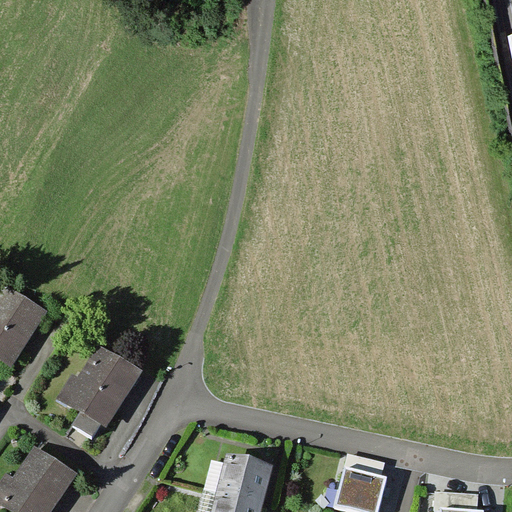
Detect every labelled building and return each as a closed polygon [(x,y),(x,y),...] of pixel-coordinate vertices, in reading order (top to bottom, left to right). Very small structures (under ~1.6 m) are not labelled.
[(0,361),(12,369),(48,311),(4,283),(0,289),(0,361)] [(72,374),(57,398),(80,412),(73,424),(93,436),(100,424),(106,428),(142,369),(98,342),(76,377),(72,374)] [(6,474),(0,483),(0,504),(12,511),(50,511),(77,473),(34,445),(13,478),(6,474)] [(274,464),(226,453),(223,462),(217,491),(264,502),(274,464)] [(348,453),(344,466),(381,475),(385,462),(348,453)] [(217,491),(223,462),(211,459),(204,488),(217,491)] [(381,475),(344,466),(334,506),(355,511),(377,511),(387,476),(381,475)] [(211,511),(217,491),(204,488),(197,511),(211,511)] [(261,511),(264,502),(217,491),(211,511),(261,511)] [(434,510),(440,511),(440,507),(477,509),(478,494),(436,491),(434,510)]
